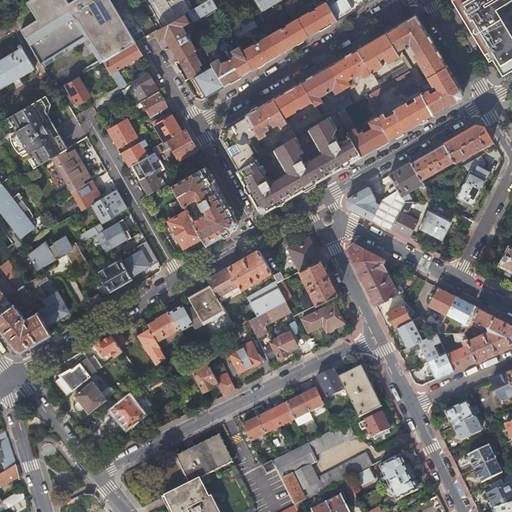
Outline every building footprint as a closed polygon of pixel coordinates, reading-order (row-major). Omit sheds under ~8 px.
[(87,35),(104,62),(136,43),(138,42),(112,0),(73,0),(38,21),(31,9),(15,18),(41,63),(87,35)] [(149,0),(165,26),(186,13),(189,12),(197,7),(193,0),(149,0)] [(219,9),(214,0),(208,0),(197,7),(189,12),(194,19),(202,34),(213,27),(207,16),(219,9)] [(259,0),(266,10),(283,0),(259,0)] [(326,0),(328,1),(339,20),(365,5),(364,3),(368,0),(326,0)] [(451,0),(466,25),(467,24),(454,2),(458,0),(451,0)] [(495,62),(503,75),(511,70),(511,36),(496,9),(511,0),(458,0),(454,2),(467,24),(466,25),(474,38),(476,37),(486,54),(490,61),(496,58),(497,60),(495,62)] [(311,37),(339,20),(328,1),(316,8),(314,5),(312,6),(314,10),(312,12),(312,11),(300,18),(311,37)] [(190,21),(186,13),(165,26),(157,30),(162,38),(166,35),(181,60),(195,52),(198,50),(189,35),(191,33),(188,28),(186,29),(184,25),(190,21)] [(417,15),(387,33),(401,56),(402,57),(404,56),(401,50),(411,44),(417,53),(415,53),(430,77),(448,66),(417,15)] [(283,53),(311,37),(300,18),(288,25),(286,22),(284,23),(286,27),(285,28),(284,27),(272,34),(283,53)] [(401,56),(387,33),(359,49),(373,72),(401,56)] [(283,53),(272,34),(260,41),(258,38),(256,39),(258,44),(256,45),(256,44),(244,51),(255,69),(283,53)] [(216,40),(204,47),(210,57),(231,45),(229,41),(219,47),(216,40)] [(143,55),(136,43),(104,62),(119,87),(120,90),(127,86),(121,74),(118,76),(116,71),(143,55)] [(0,87),(35,67),(21,44),(19,45),(21,49),(0,61),(0,87)] [(244,51),(241,46),(234,50),(237,55),(232,57),(230,54),(228,56),(231,60),(229,61),(228,60),(223,63),(220,58),(213,62),(214,64),(227,86),(255,69),(244,51)] [(373,72),(359,49),(331,65),(345,88),(352,84),(350,79),(354,77),(356,80),(358,79),(356,75),(358,73),(358,74),(363,72),(366,76),(373,72)] [(195,52),(181,60),(191,78),(195,76),(203,71),(200,67),(203,66),(195,52)] [(195,76),(206,96),(210,102),(229,90),(227,86),(214,64),(203,71),(195,76)] [(345,88),(331,65),(303,82),(314,100),(317,105),(324,101),(321,96),(326,93),(326,92),(327,91),(330,95),(332,94),(330,91),(335,88),(337,93),(345,88)] [(406,65),(379,81),(382,88),(410,71),(406,65)] [(464,92),(448,66),(430,77),(418,84),(419,87),(431,80),(435,86),(437,85),(439,89),(433,93),(430,89),(423,94),(435,115),(461,100),(464,92)] [(134,76),(137,81),(149,75),(145,69),(134,76)] [(397,85),(413,76),(410,71),(382,88),(367,97),(371,104),(375,101),(373,99),(386,91),(386,90),(396,83),(397,85)] [(137,81),(132,84),(141,99),(158,89),(150,74),(149,75),(137,81)] [(195,76),(191,78),(203,98),(206,96),(195,76)] [(90,96),(79,77),(66,84),(77,103),(90,96)] [(314,100),(303,82),(275,98),(286,117),(299,109),(298,109),(301,106),(302,107),(314,100)] [(417,90),(414,85),(404,91),(407,96),(417,90)] [(120,90),(119,87),(107,94),(114,106),(125,99),(120,90)] [(419,124),(435,115),(423,94),(421,91),(407,99),(408,102),(395,110),(396,112),(388,117),(385,112),(378,116),(392,140),(400,135),(419,124)] [(168,108),(158,92),(142,101),(151,118),(168,108)] [(48,100),(46,96),(8,118),(12,124),(16,132),(11,135),(11,139),(11,141),(13,145),(14,148),(17,153),(19,154),(23,157),(24,157),(29,154),(33,161),(36,167),(52,158),(60,153),(50,135),(54,132),(48,121),(45,116),(48,100)] [(363,156),(392,140),(378,116),(371,104),(367,97),(363,99),(367,106),(368,105),(375,117),(371,121),(375,127),(366,132),(365,130),(360,133),(346,109),(338,113),(350,133),(363,156)] [(286,117),(275,98),(247,114),(259,134),(261,138),(268,133),(266,131),(271,128),(272,131),(274,129),(272,124),(273,123),(275,126),(280,123),(281,126),(289,121),(286,117)] [(354,104),(351,98),(323,115),(324,117),(326,120),(332,116),(338,113),(346,109),(354,104)] [(259,134),(247,114),(226,126),(223,139),(241,169),(258,159),(261,158),(252,142),(254,138),(259,134)] [(167,140),(182,132),(172,115),(165,119),(163,116),(154,122),(165,142),(167,140)] [(304,190),(363,156),(350,133),(349,134),(350,136),(341,142),(336,133),(339,128),(332,116),(326,120),(310,129),(323,152),(306,161),(301,153),(306,150),(297,136),(276,149),(289,172),(282,176),(294,196),(304,190)] [(326,120),(324,117),(296,133),(297,136),(310,129),(326,120)] [(51,119),(48,121),(54,132),(57,130),(51,119)] [(148,138),(144,131),(137,135),(128,119),(109,129),(119,147),(122,145),(126,151),(145,140),(148,138)] [(477,125),(445,143),(455,161),(493,140),(484,127),(477,125)] [(198,151),(186,130),(182,132),(167,140),(165,142),(159,145),(153,148),(155,152),(157,156),(172,147),(180,162),(198,151)] [(65,150),(68,149),(60,135),(57,137),(54,132),(50,135),(60,153),(65,150)] [(126,151),(122,153),(130,167),(132,165),(148,156),(143,147),(147,145),(145,140),(126,151)] [(445,143),(412,162),(422,180),(455,161),(445,143)] [(275,162),(282,176),(289,172),(276,149),(270,152),(269,153),(272,158),(275,162)] [(67,154),(65,150),(60,153),(52,158),(62,175),(82,163),(74,150),(67,154)] [(155,152),(148,156),(132,165),(140,179),(154,172),(157,170),(152,162),(159,158),(157,156),(155,152)] [(267,167),(275,162),(272,158),(265,162),(267,167)] [(267,211),(294,196),(282,176),(271,182),(258,159),(241,169),(238,171),(260,209),(267,211)] [(399,190),(406,202),(409,202),(404,193),(418,185),(422,191),(428,201),(434,201),(422,180),(412,162),(390,175),(399,190)] [(90,177),(82,163),(62,175),(72,192),(84,185),(82,182),(90,177)] [(473,205),(490,171),(474,163),(457,197),(473,205)] [(238,222),(207,166),(174,185),(186,206),(196,200),(199,201),(205,212),(204,215),(194,221),(204,238),(208,245),(236,229),(237,226),(238,222)] [(0,205),(24,236),(35,228),(29,220),(33,217),(29,210),(24,214),(18,206),(24,201),(19,194),(13,199),(7,191),(13,186),(8,180),(2,184),(0,181),(0,173),(2,172),(0,169),(0,205)] [(154,172),(140,179),(149,195),(159,189),(155,182),(158,179),(154,172)] [(382,180),(385,184),(391,180),(389,176),(382,180)] [(92,180),(84,185),(72,192),(82,210),(92,204),(101,199),(99,195),(100,194),(92,180)] [(348,207),(391,229),(401,211),(406,202),(399,190),(382,199),(375,196),(369,187),(348,199),(348,203),(348,207)] [(101,199),(92,204),(103,223),(128,208),(117,190),(101,199)] [(401,211),(391,229),(409,238),(412,234),(419,220),(407,214),(414,201),(409,202),(406,202),(401,211)] [(444,206),(434,201),(432,205),(442,210),(444,206)] [(197,242),(204,238),(194,221),(191,215),(188,210),(169,221),(184,248),(195,241),(197,242)] [(429,210),(420,228),(443,239),(452,221),(429,210)] [(457,222),(470,229),(474,221),(461,215),(457,222)] [(123,220),(96,235),(106,253),(129,240),(125,232),(129,230),(123,220)] [(321,261),(309,236),(288,247),(300,271),(321,261)] [(29,254),(38,269),(54,260),(56,259),(55,257),(60,255),(61,255),(66,252),(67,255),(68,255),(76,270),(88,263),(78,246),(72,249),(66,237),(54,243),(55,244),(50,247),(46,240),(29,254)] [(129,252),(121,257),(123,260),(132,277),(159,262),(147,242),(139,246),(142,251),(131,257),(129,252)] [(348,249),(361,275),(382,264),(384,259),(354,243),(348,249)] [(499,265),(511,271),(511,246),(509,245),(499,265)] [(271,271),(258,249),(229,266),(239,284),(242,289),(250,284),(253,288),(257,286),(254,281),(271,271)] [(56,259),(54,260),(55,262),(68,255),(67,255),(66,252),(61,255),(60,255),(55,257),(56,259)] [(24,285),(9,260),(1,266),(0,267),(23,297),(28,293),(24,285)] [(123,260),(101,272),(104,277),(108,285),(111,290),(133,278),(132,277),(123,260)] [(321,261),(300,271),(316,304),(337,294),(321,261)] [(382,264),(361,275),(369,290),(390,279),(382,264)] [(239,284),(229,266),(208,279),(211,285),(217,296),(239,284)] [(28,293),(35,305),(39,312),(47,326),(56,321),(55,319),(69,311),(66,307),(65,295),(61,296),(58,292),(47,298),(40,285),(48,280),(45,273),(24,285),(28,293)] [(289,292),(282,279),(277,282),(276,282),(283,295),(289,292)] [(390,279),(369,290),(376,305),(398,294),(394,285),(390,279)] [(276,282),(277,282),(276,280),(246,297),(257,316),(286,301),(283,295),(276,282)] [(404,291),(399,283),(394,285),(398,294),(404,291)] [(235,328),(217,296),(211,285),(208,287),(189,297),(195,307),(196,310),(204,322),(213,340),(235,328)] [(456,296),(438,287),(429,305),(442,311),(433,329),(437,333),(447,314),(456,296)] [(0,315),(13,305),(0,288),(0,315)] [(478,308),(456,296),(447,314),(469,325),(470,323),(478,308)] [(292,313),(286,301),(257,316),(248,321),(258,339),(268,334),(264,328),(292,313)] [(308,332),(315,328),(313,324),(320,320),(323,325),(326,332),(345,322),(334,302),(301,318),(308,332)] [(169,311),(178,329),(180,331),(193,323),(195,327),(204,322),(196,310),(195,307),(187,311),(183,303),(169,311)] [(13,305),(0,315),(0,327),(17,349),(20,350),(24,350),(52,334),(47,326),(39,312),(26,319),(14,304),(13,305)] [(411,319),(404,304),(388,312),(395,327),(411,319)] [(511,325),(478,308),(470,323),(483,329),(486,328),(487,329),(490,328),(491,330),(471,339),(467,329),(464,333),(477,361),(511,344),(511,325)] [(178,329),(169,311),(155,319),(155,320),(147,324),(149,328),(157,341),(178,329)] [(420,316),(397,328),(407,347),(419,342),(426,338),(423,334),(421,335),(416,323),(418,323),(424,320),(420,316)] [(157,365),(166,357),(161,348),(157,341),(149,328),(138,335),(149,354),(150,354),(157,365)] [(127,342),(119,330),(111,335),(120,347),(127,342)] [(271,344),(262,349),(269,361),(277,357),(278,359),(289,353),(288,351),(297,346),(290,331),(286,333),(285,333),(279,336),(279,337),(269,342),(271,344)] [(440,339),(437,333),(426,338),(419,342),(429,362),(441,355),(436,344),(441,342),(440,339)] [(454,371),(477,361),(464,333),(459,333),(465,345),(446,354),(447,355),(454,371)] [(120,347),(111,335),(94,344),(103,357),(111,351),(115,357),(123,351),(120,347)] [(216,350),(211,341),(199,347),(203,356),(216,350)] [(234,374),(260,361),(251,342),(229,353),(233,361),(228,363),(234,374)] [(96,371),(88,359),(82,351),(73,356),(79,364),(71,370),(71,369),(60,375),(61,376),(55,381),(66,396),(96,371)] [(93,355),(88,359),(96,371),(102,367),(93,355)] [(429,362),(437,379),(454,371),(447,355),(442,358),(441,355),(429,362)] [(236,390),(227,373),(216,378),(209,363),(193,371),(203,392),(214,387),(216,391),(220,388),(224,396),(236,390)] [(338,376),(345,389),(359,418),(382,406),(361,365),(338,376)] [(335,369),(317,378),(326,398),(345,389),(338,376),(335,369)] [(135,382),(142,377),(139,373),(134,377),(136,379),(134,380),(135,382)] [(511,387),(506,375),(491,381),(501,402),(511,396),(511,387)] [(89,413),(107,399),(101,391),(93,381),(75,395),(80,401),(76,404),(75,407),(78,410),(81,410),(84,407),(89,413)] [(101,391),(107,399),(113,393),(114,390),(111,387),(107,386),(101,391)] [(301,396),(310,413),(325,405),(317,388),(301,396)] [(113,409),(127,428),(145,414),(130,396),(113,409)] [(287,403),(295,420),(310,413),(301,396),(287,403)] [(451,421),(454,427),(475,417),(481,414),(478,408),(474,410),(475,412),(473,414),(467,402),(446,413),(450,421),(451,421)] [(272,411),(280,427),(295,420),(287,403),(272,411)] [(327,410),(336,429),(343,426),(348,423),(350,422),(341,403),(327,410)] [(272,411),(257,418),(266,435),(280,427),(272,411)] [(382,412),(358,423),(362,430),(366,428),(371,437),(390,428),(382,412)] [(475,417),(454,427),(461,440),(481,430),(475,417)] [(257,418),(243,425),(251,442),(266,435),(257,418)] [(348,423),(343,426),(349,438),(355,435),(348,423)] [(336,429),(273,461),(295,505),(299,503),(321,491),(343,480),(347,478),(383,459),(379,453),(369,458),(368,456),(365,457),(360,455),(319,477),(320,478),(299,489),(292,474),(317,461),(315,455),(349,438),(343,426),(336,429)] [(14,464),(4,433),(0,435),(0,464),(1,464),(4,471),(14,464)] [(210,439),(224,467),(234,463),(220,434),(210,439)] [(172,511),(207,493),(200,479),(224,467),(210,439),(175,456),(188,484),(164,496),(172,511)] [(469,456),(475,469),(495,459),(489,446),(469,456)] [(388,483),(408,473),(404,466),(406,466),(400,456),(379,466),(388,483)] [(495,459),(475,469),(482,483),(502,473),(495,459)] [(0,487),(18,476),(14,464),(4,471),(0,473),(0,487)] [(353,478),(358,488),(375,480),(370,469),(353,478)] [(411,480),(408,473),(388,483),(397,500),(418,489),(417,487),(420,486),(420,484),(418,480),(416,479),(413,481),(413,479),(411,480)] [(511,473),(506,478),(489,485),(493,493),(488,495),(495,509),(511,503),(511,473)] [(25,498),(22,490),(2,502),(1,505),(2,506),(4,511),(10,507),(25,498)] [(220,511),(213,496),(209,498),(207,493),(172,511),(220,511)] [(350,511),(341,494),(327,502),(331,511),(350,511)] [(17,511),(27,506),(25,498),(10,507),(12,511),(17,511)] [(364,511),(381,511),(376,501),(362,507),(364,511)] [(331,511),(327,502),(311,509),(312,511),(331,511)] [(511,511),(511,503),(495,509),(495,511),(511,511)]
